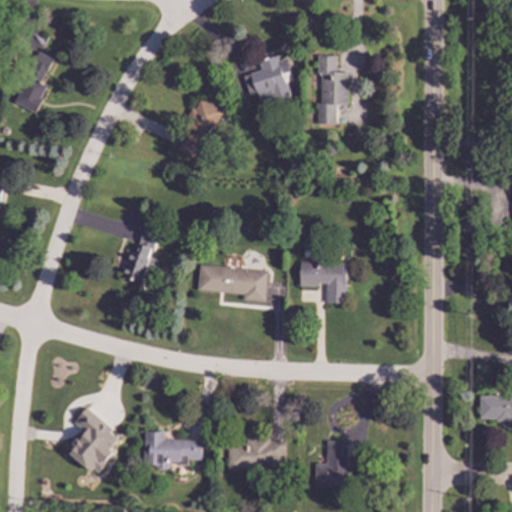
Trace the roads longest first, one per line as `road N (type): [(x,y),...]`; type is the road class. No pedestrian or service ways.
road 1 (residential): [(12,511),(32,325),(60,231),(126,84),(184,0)]
road 2 (tertiary): [(429,0),(429,511)]
road 3 (residential): [(428,376),(209,369),(0,316)]
